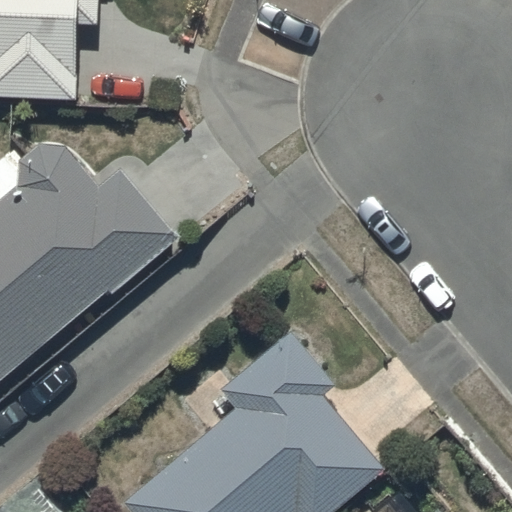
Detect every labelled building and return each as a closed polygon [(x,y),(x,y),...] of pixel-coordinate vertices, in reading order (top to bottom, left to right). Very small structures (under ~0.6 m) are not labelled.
[(100,10),(100,0),(0,0),(0,88),(77,90),(79,10),(100,10)] [(0,371),(111,278),(114,281),(181,224),(124,156),(101,175),(69,137),(43,132),(20,149),(4,149),(0,152),(0,371)] [(237,395),(127,491),(143,511),(288,511),(301,502),(309,511),(318,511),(387,457),(327,383),(338,374),(291,316),(220,374),(237,395)] [(67,511),(41,481),(3,511),(67,511)] [(447,511),(438,501),(424,511),(447,511)]
